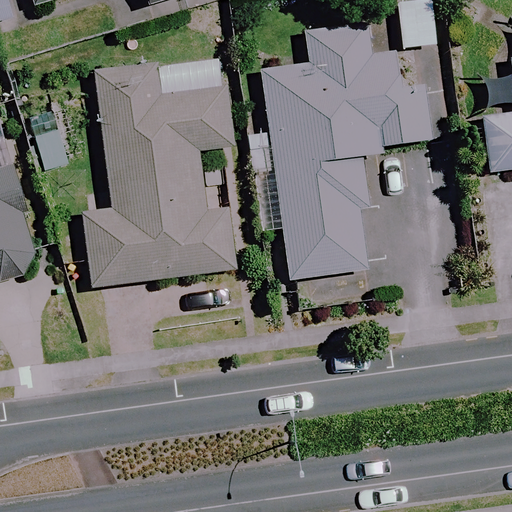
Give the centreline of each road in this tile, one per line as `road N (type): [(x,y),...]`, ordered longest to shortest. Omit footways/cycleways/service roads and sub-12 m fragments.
road 1 (secondary): [(0,442),(511,372)]
road 2 (secondary): [(511,452),(67,511)]
